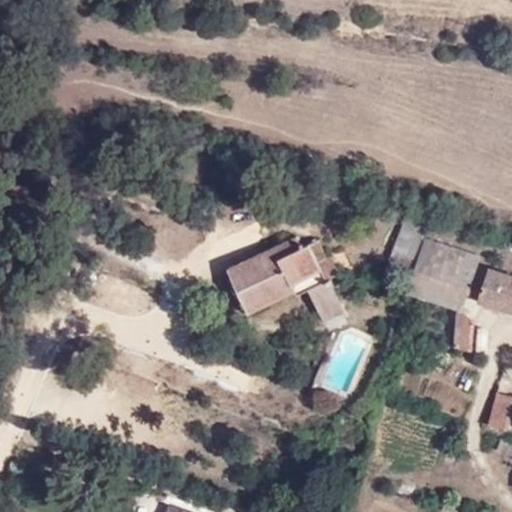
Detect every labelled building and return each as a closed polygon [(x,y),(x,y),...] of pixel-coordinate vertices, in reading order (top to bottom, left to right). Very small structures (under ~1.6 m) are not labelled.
[(417,235),(422,217),(398,211),(389,246),(414,253),(417,235)] [(306,240),(301,230),(229,264),(251,311),(306,284),(330,329),(358,315),(334,267),(331,269),(321,252),(329,248),(321,233),(306,240)] [(476,251),(421,234),(419,233),(414,253),(407,280),(405,288),(452,305),(450,342),(468,345),(469,317),(459,306),(476,251)] [(414,253),(389,246),(382,273),(407,280),(414,253)] [(511,274),(485,268),(473,299),(508,309),(511,305),(511,274)] [(321,360),(354,374),(362,350),(329,338),(321,360)] [(346,400),(354,374),(321,360),(311,388),(346,400)] [(478,418),(488,420),(496,391),(485,389),(478,418)] [(496,391),(488,420),(506,423),(511,394),(496,391)]
